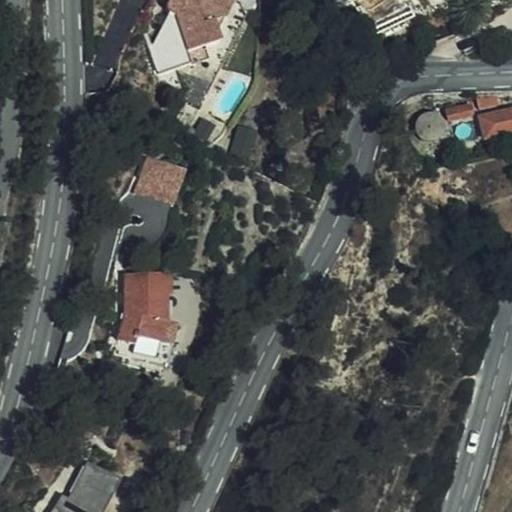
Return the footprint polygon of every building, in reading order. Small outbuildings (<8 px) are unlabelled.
[(223,40),(220,31),(217,20),(225,19),(234,0),(233,0),(177,0),(178,0),(176,0),(171,0),(169,1),(168,4),(167,9),(168,12),(177,17),(184,35),(193,64),(211,58),(208,45),(223,40)] [(171,28),(184,35),(177,17),(171,28)] [(217,20),(220,31),(225,19),(217,20)] [(165,28),(151,26),(150,32),(164,34),(165,28)] [(164,34),(150,32),(148,43),(162,45),(164,34)] [(501,95),(480,95),(480,103),(501,101),(501,95)] [(475,113),(473,104),(450,109),(452,118),(475,113)] [(511,130),(511,111),(483,118),(488,136),(511,130)] [(206,113),(203,118),(214,126),(218,121),(206,113)] [(203,118),(196,127),(207,136),(214,126),(203,118)] [(258,134),(242,126),(231,149),(247,157),(258,134)] [(155,164),(157,202),(182,200),(180,163),(155,164)] [(143,352),(153,332),(158,306),(161,307),(165,286),(124,275),(118,302),(123,303),(120,313),(116,312),(103,342),(118,349),(122,342),(143,352)] [(162,337),(153,332),(143,352),(122,342),(118,349),(103,342),(97,356),(144,378),(162,337)] [(129,511),(138,493),(102,476),(84,511),(77,511),(76,511),(75,511),(129,511)]
